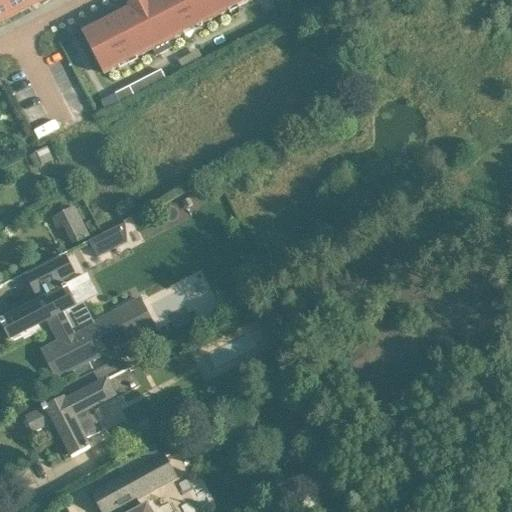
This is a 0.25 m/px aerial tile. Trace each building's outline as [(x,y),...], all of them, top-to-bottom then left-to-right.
[(0,0),(0,22),(12,17),(3,0),(0,0)] [(3,0),(12,17),(35,5),(32,0),(3,0)] [(139,0),(127,7),(127,8),(128,7),(150,50),(153,49),(156,56),(171,48),(168,41),(171,40),(150,0),(139,0)] [(172,0),(150,0),(171,40),(184,33),(182,30),(191,25),(184,11),(179,13),(172,0)] [(189,9),(184,0),(172,0),(179,13),(184,11),(189,9)] [(191,25),(200,21),(201,24),(216,17),(206,0),(184,0),(189,9),(184,11),(191,25)] [(206,0),(216,17),(229,10),(227,7),(236,2),(235,0),(206,0)] [(127,8),(111,16),(124,42),(119,44),(126,58),(135,54),(136,58),(150,50),(128,7),(127,8)] [(111,16),(101,21),(114,47),(119,44),(124,42),(111,16)] [(117,63),(126,58),(119,44),(114,47),(101,21),(83,31),(104,74),(119,66),(117,63)] [(161,70),(129,86),(135,97),(166,80),(161,70)] [(120,104),(135,97),(129,86),(115,94),(120,104)] [(46,149),(29,157),(35,170),(52,161),(46,149)] [(73,207),(51,218),(57,230),(63,227),(72,244),(88,235),(73,207)] [(114,228),(89,241),(97,257),(116,248),(126,242),(125,223),(114,228)] [(4,319),(0,320),(0,321),(2,326),(3,325),(10,340),(29,331),(48,321),(59,343),(43,351),(58,380),(73,372),(78,380),(95,371),(90,363),(104,356),(109,365),(121,359),(129,354),(124,345),(156,328),(141,297),(77,330),(67,311),(99,295),(88,273),(66,284),(63,278),(75,272),(65,252),(26,273),(34,290),(38,288),(45,301),(4,320),(4,319)] [(280,308),(259,319),(274,348),(295,337),(280,308)] [(354,343),(345,328),(323,341),(332,357),(354,343)] [(43,409),(26,418),(33,432),(54,422),(72,458),(90,449),(91,448),(89,445),(88,446),(85,440),(102,431),(91,409),(101,404),(116,396),(108,380),(127,371),(121,359),(109,365),(60,390),(64,397),(47,406),(46,405),(42,407),(43,409)] [(151,511),(147,505),(142,508),(137,499),(175,478),(163,455),(93,494),(102,511),(151,511)] [(262,511),(292,511),(281,497),(262,511)]
